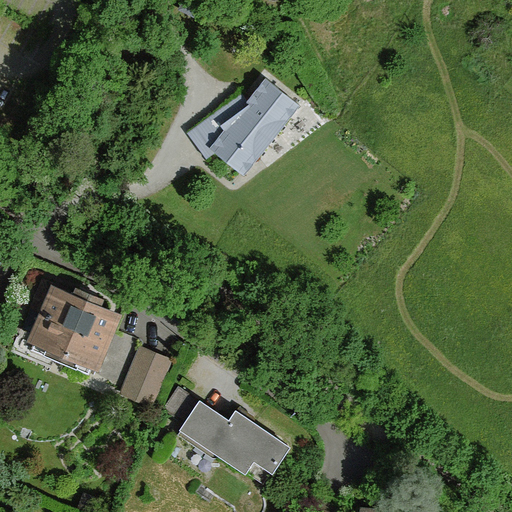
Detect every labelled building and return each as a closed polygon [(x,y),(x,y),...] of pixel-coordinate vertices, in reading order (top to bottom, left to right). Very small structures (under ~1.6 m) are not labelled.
[(303,104),(266,77),(252,98),(244,90),(191,134),(209,157),(217,152),(247,173),(303,104)] [(79,294),(46,280),(33,309),(47,315),(38,336),(57,344),(52,356),(90,372),(113,317),(76,301),(79,294)] [(25,329),(38,336),(47,315),(33,309),(25,329)] [(171,360),(142,348),(124,391),(153,403),(171,360)] [(187,423),(201,401),(179,385),(164,407),(187,423)] [(224,443),(218,452),(264,482),(288,446),(243,416),(247,411),(240,407),(231,421),(201,401),(187,423),(180,434),(196,444),(206,431),(224,443)] [(95,511),(96,511),(100,500),(86,495),(82,507),(95,511)] [(341,511),(342,503),(310,500),(309,511),(341,511)]
